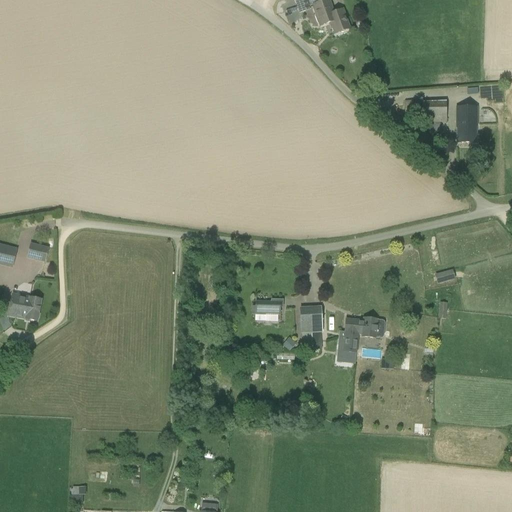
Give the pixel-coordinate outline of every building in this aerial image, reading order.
[(294,0),(298,11),(310,6),(308,0),(294,0)] [(328,0),(327,0),(313,5),(316,16),(316,17),(318,22),(319,22),(320,27),(330,23),(334,35),(350,29),(343,9),(334,13),(328,0)] [(423,101),(404,101),(404,120),(422,120),(422,123),(427,123),(446,123),(446,118),(446,107),(446,102),(423,103),(423,101)] [(475,143),(475,108),(456,108),(456,128),(457,128),(457,143),(475,143)] [(17,249),(0,244),(0,265),(13,269),(17,249)] [(31,248),(28,261),(45,265),(48,252),(31,248)] [(448,272),(436,276),(438,283),(450,280),(448,272)] [(13,295),(9,316),(10,315),(17,316),(16,318),(37,322),(41,300),(13,295)] [(277,322),(277,315),(279,315),(280,300),(271,300),(270,302),(255,302),(255,307),(251,307),(251,314),(265,314),(265,322),(277,322)] [(439,303),(438,319),(439,319),(446,319),(446,311),(447,303),(439,303)] [(321,308),(300,309),(301,333),(322,332),(321,308)] [(361,337),(375,339),(376,330),(381,331),(383,330),(384,328),(384,324),(384,321),(382,321),(377,320),(363,319),(363,323),(345,321),(344,338),(340,337),(338,359),(354,361),(354,365),(355,365),(358,334),(361,335),(361,337)] [(289,337),(282,346),(289,352),(296,343),(289,337)] [(381,360),(380,370),(393,370),(394,358),(385,357),(384,360),(381,360)]
